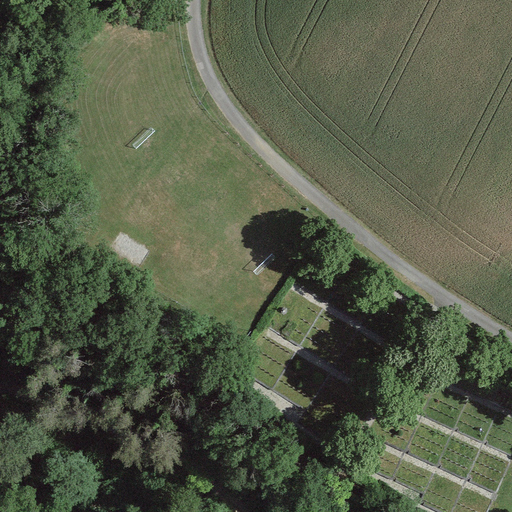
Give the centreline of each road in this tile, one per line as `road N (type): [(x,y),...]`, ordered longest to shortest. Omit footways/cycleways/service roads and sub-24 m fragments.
road 1 (residential): [(192,0),(205,69),(271,158),(409,272),(511,339)]
road 2 (track): [(0,387),(168,455),(245,511)]
